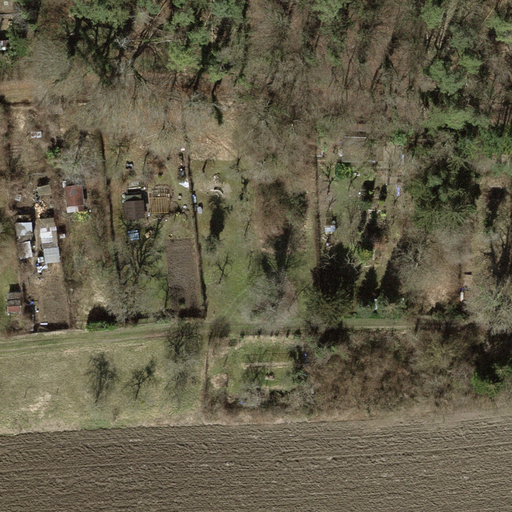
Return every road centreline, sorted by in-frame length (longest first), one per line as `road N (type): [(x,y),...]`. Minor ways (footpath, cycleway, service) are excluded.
road 1 (track): [(0,90),(53,82),(241,83),(498,115)]
road 2 (track): [(0,351),(179,330),(306,332)]
